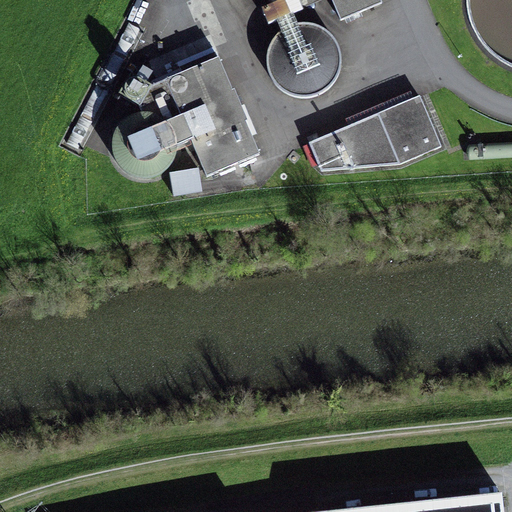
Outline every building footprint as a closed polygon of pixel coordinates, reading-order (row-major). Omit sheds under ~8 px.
[(313,98),(340,78),(342,63),(338,38),(319,35),(310,36),(297,18),(300,0),(252,0),(267,19),(266,16),(275,28),(270,62),(271,71),(288,94),(313,98)] [(385,0),(336,0),(346,25),(389,8),(385,0)] [(225,60),(170,84),(186,119),(163,130),(174,155),(197,144),(213,180),(268,155),(225,60)] [(424,89),(311,140),(326,172),(403,169),(450,148),(424,89)] [(174,155),(163,130),(138,141),(149,166),(174,155)] [(200,168),(173,172),(176,193),(203,189),(200,168)] [(504,511),(502,495),(350,511),(504,511)]
